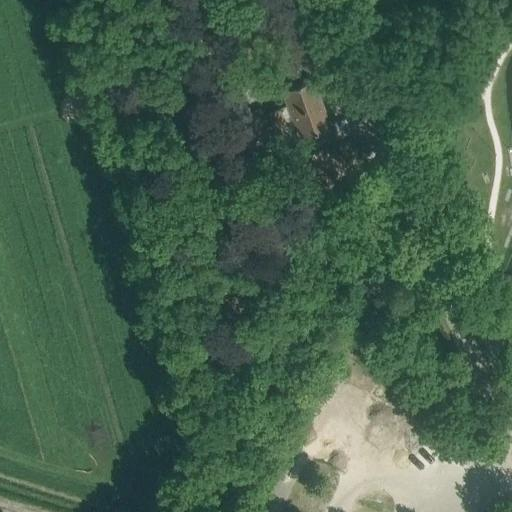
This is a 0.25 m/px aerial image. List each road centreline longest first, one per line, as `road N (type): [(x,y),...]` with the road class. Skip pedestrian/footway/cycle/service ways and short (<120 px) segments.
road 1 (unclassified): [(511,483),(447,337),(325,0)]
road 2 (track): [(199,511),(384,159)]
road 3 (track): [(0,473),(115,511)]
